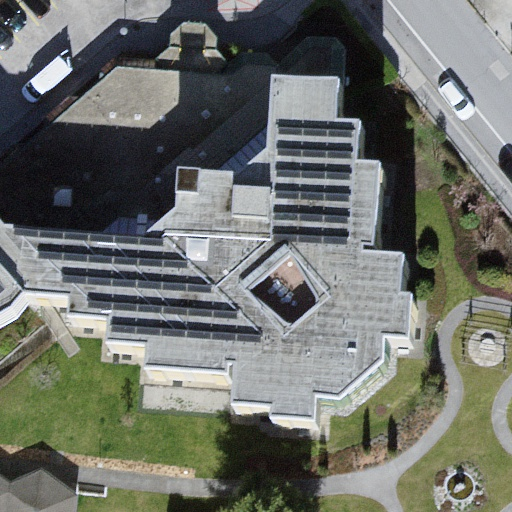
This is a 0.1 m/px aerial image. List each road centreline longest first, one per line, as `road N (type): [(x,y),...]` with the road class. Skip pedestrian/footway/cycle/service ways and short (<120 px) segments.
road 1 (residential): [(148,0),(101,9),(0,92)]
road 2 (residential): [(411,0),(511,120)]
